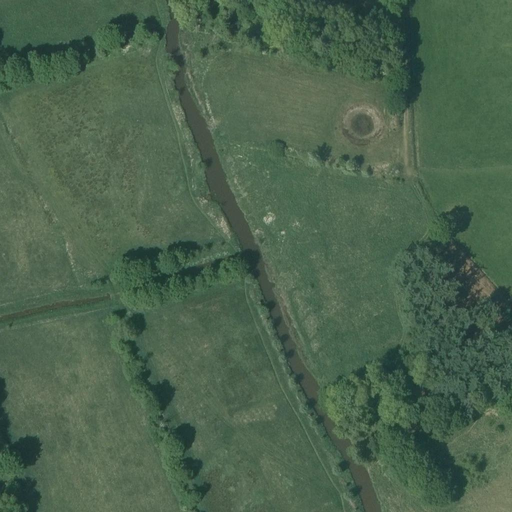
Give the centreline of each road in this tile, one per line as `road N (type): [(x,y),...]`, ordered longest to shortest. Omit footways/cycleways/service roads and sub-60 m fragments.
road 1 (track): [(344,511),(280,387),(244,281)]
road 2 (track): [(407,188),(399,0)]
